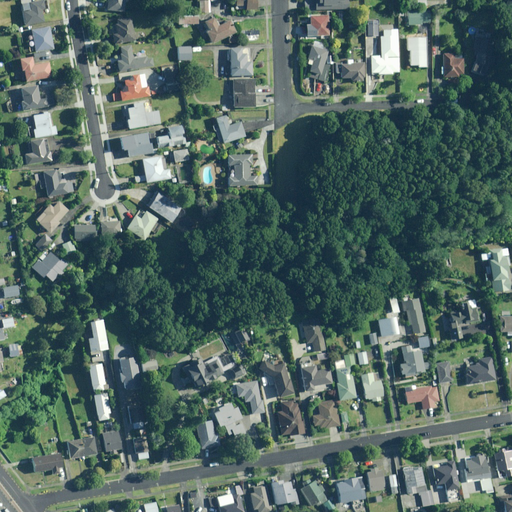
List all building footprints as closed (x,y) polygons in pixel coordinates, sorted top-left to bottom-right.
[(119,14),(120,0),(101,0),(103,4),(102,14),(119,14)] [(231,0),(231,10),(242,10),(242,14),(252,14),(252,2),(251,2),(251,0),(231,0)] [(312,0),(313,4),(302,4),(302,15),(343,15),(343,3),(338,3),(338,0),(312,0)] [(17,3),(18,15),(17,15),(18,28),(40,26),(39,17),(41,17),(39,4),(29,5),(29,2),(17,3)] [(205,4),(195,4),(195,18),(205,18),(205,4)] [(429,16),(405,16),(405,30),(429,30),(429,16)] [(194,20),(173,20),(173,28),(194,27),(194,20)] [(208,20),(198,26),(203,34),(201,35),(207,48),(220,42),(220,41),(231,35),(224,24),(214,29),(208,20)] [(326,20),(306,20),(306,41),(326,40),(326,20)] [(109,47),(131,47),(130,22),(111,23),(112,38),(109,38),(109,47)] [(377,26),(364,26),(363,41),(376,41),(377,26)] [(46,30),(26,34),(29,56),(50,52),(46,30)] [(476,50),(479,51),(474,72),(488,75),(498,34),(481,30),(476,50)] [(426,37),(406,37),(405,68),(425,68),(426,37)] [(129,48),(114,51),(117,63),(111,64),(114,76),(149,69),(146,58),(131,61),(129,48)] [(327,55),(309,48),(303,65),(309,67),(304,81),(323,88),(331,69),(322,66),(327,55)] [(188,49),(173,49),(173,65),(188,65),(188,49)] [(243,58),(238,58),(237,52),(226,52),(226,81),(237,81),(248,81),(248,66),(244,66),(243,58)] [(455,83),(455,82),(464,82),(464,62),(455,62),(454,59),(442,59),(443,83),(455,83)] [(29,60),(14,62),(18,85),(33,83),(33,82),(47,80),(45,65),(30,68),(29,60)] [(377,81),(377,80),(395,80),(395,64),(377,63),(377,61),(368,61),(368,81),(377,81)] [(178,83),(175,68),(163,71),(166,86),(178,83)] [(349,87),(362,87),(362,69),(339,69),(339,84),(349,84),(349,87)] [(135,82),(134,82),(133,78),(126,79),(127,83),(119,85),(120,95),(115,95),(115,105),(144,100),(143,92),(137,93),(135,82)] [(251,83),(229,83),(229,112),(251,112),(251,83)] [(47,87),(10,94),(14,116),(52,109),(47,87)] [(137,107),(121,111),(123,123),(121,123),(123,132),(125,131),(152,128),(156,122),(153,114),(142,117),(140,117),(137,107)] [(52,127),(48,128),(46,113),(29,116),(32,131),(28,131),(30,139),(53,134),(52,127)] [(222,119),(211,123),(219,147),(227,145),(243,140),(238,126),(225,130),(222,119)] [(179,132),(151,135),(153,151),(181,149),(179,132)] [(117,154),(121,153),(123,161),(147,156),(146,149),(144,134),(115,139),(117,154)] [(46,139),(32,141),(34,152),(25,154),(27,164),(49,161),(48,150),(46,139)] [(185,152),(168,155),(170,167),(186,165),(185,152)] [(249,159),(224,160),(224,170),(230,170),(231,181),(225,182),(225,190),(254,189),(254,181),(247,181),(246,169),(249,169),(249,159)] [(165,173),(158,173),(156,160),(137,162),(141,185),(160,182),(166,181),(165,173)] [(59,198),(63,197),(60,182),(56,183),(55,173),(37,176),(41,201),(59,198)] [(178,213),(153,196),(144,210),(168,227),(178,213)] [(64,216),(55,206),(50,211),(44,206),(30,222),(35,226),(34,227),(43,237),(64,216)] [(155,223),(141,214),(136,222),(131,218),(122,232),(141,244),(148,233),(155,223)] [(116,225),(96,225),(96,238),(116,238),(116,225)] [(91,229),(69,229),(69,245),(91,245),(91,229)] [(49,247),(40,238),(30,249),(39,257),(49,247)] [(68,245),(58,248),(61,258),(71,255),(68,245)] [(487,296),(493,294),(504,293),(499,252),(485,254),(486,262),(484,263),(487,296)] [(45,255),(37,264),(34,262),(26,270),(37,280),(40,276),(48,284),(61,270),(45,255)] [(447,269),(449,259),(442,257),(440,268),(447,269)] [(14,290),(0,290),(0,301),(15,301),(14,290)] [(395,303),(387,303),(388,317),(397,317),(395,303)] [(402,329),(407,329),(408,338),(419,337),(418,325),(415,303),(399,305),(402,329)] [(457,342),(454,324),(469,321),(468,313),(465,314),(464,305),(457,306),(458,315),(448,316),(442,317),(446,344),(457,342)] [(511,316),(508,319),(493,319),(494,334),(511,334),(511,316)] [(391,320),(373,324),(377,341),(394,338),(391,320)] [(9,322),(0,322),(0,331),(10,331),(9,322)] [(318,326),(312,327),(312,324),(299,326),(302,348),(307,347),(309,356),(323,354),(318,326)] [(86,356),(95,354),(105,354),(102,325),(88,326),(89,343),(84,344),(86,356)] [(240,334),(233,337),(237,348),(244,345),(240,334)] [(229,336),(220,340),(226,356),(236,352),(229,336)] [(425,339),(412,340),(413,353),(426,352),(425,339)] [(13,349),(3,350),(5,362),(14,361),(13,349)] [(396,350),(398,366),(394,366),(394,376),(399,376),(400,380),(410,379),(409,376),(424,375),(423,366),(415,366),(414,355),(407,355),(406,349),(396,350)] [(362,355),(352,357),(355,368),(364,367),(362,355)] [(226,358),(215,363),(213,360),(198,367),(195,362),(178,372),(189,392),(204,383),(217,377),(225,374),(229,383),(241,378),(235,366),(231,368),(226,358)] [(351,358),(340,359),(341,370),(352,369),(351,358)] [(132,359),(113,362),(118,394),(138,391),(132,359)] [(486,360),(471,362),(472,366),(466,367),(466,368),(462,377),(459,378),(461,388),(490,382),(488,374),(487,364),(486,364),(486,360)] [(269,381),(273,401),(289,397),(282,367),(270,370),(259,362),(252,372),(267,383),(269,381)] [(153,363),(136,364),(137,376),(155,374),(153,363)] [(445,365),(430,368),(433,386),(448,384),(445,365)] [(325,372),(311,374),(310,367),(294,369),(298,399),(314,397),(313,390),(328,388),(325,372)] [(89,369),(89,371),(84,371),(87,395),(100,394),(99,389),(101,389),(99,369),(89,369)] [(347,371),(330,373),(333,404),(351,402),(347,371)] [(359,403),(365,402),(366,404),(378,402),(376,383),(369,384),(368,375),(355,377),(359,403)] [(254,385),(231,388),(232,401),(239,400),(239,406),(246,405),(247,419),(260,418),(259,404),(257,404),(257,395),(255,395),(254,385)] [(401,408),(415,406),(416,413),(430,411),(429,404),(433,403),(431,389),(399,393),(401,408)] [(96,398),(90,399),(92,425),(105,423),(104,417),(107,417),(105,401),(102,402),(101,398),(96,398)] [(313,418),(307,419),(309,430),(314,429),(314,432),(335,429),(334,415),(333,415),(331,403),(312,405),(313,418)] [(275,438),(284,437),(284,439),(300,437),(295,409),(290,410),(289,404),(275,406),(277,415),(272,416),(275,438)] [(236,427),(234,423),(238,421),(233,411),(227,410),(225,406),(208,416),(214,430),(218,429),(219,428),(223,439),(228,437),(229,440),(240,435),(237,427),(236,427)] [(140,409),(124,410),(125,433),(141,432),(140,409)] [(208,423),(190,425),(194,451),(211,449),(208,423)] [(114,435),(97,437),(100,455),(117,453),(114,435)] [(145,439),(129,441),(132,463),(148,461),(145,439)] [(90,441),(62,445),(65,462),(93,458),(90,441)] [(498,452),(493,453),(496,470),(503,469),(504,476),(511,474),(511,467),(511,449),(510,450),(505,451),(504,447),(497,449),(498,452)] [(29,476),(46,473),(46,479),(56,479),(56,471),(59,471),(57,457),(27,461),(29,476)] [(461,460),(458,464),(459,469),(456,470),(459,485),(483,480),(480,465),(479,465),(477,457),(461,460)] [(437,464),(437,468),(426,470),(428,487),(438,486),(438,492),(450,491),(448,464),(437,464)] [(425,491),(420,492),(416,468),(395,472),(400,495),(412,493),(415,509),(427,507),(425,491)] [(375,472),(359,474),(362,494),(377,492),(375,472)] [(389,478),(382,478),(384,495),(391,494),(389,478)] [(355,479),(333,481),(334,484),(328,485),(331,505),(360,502),(357,481),(356,482),(355,479)] [(309,482),(293,491),(304,510),(320,501),(309,482)] [(288,485),(265,488),(268,509),(291,505),(288,485)] [(246,511),(266,511),(263,495),(262,488),(247,491),(249,497),(245,498),(246,511)] [(239,494),(210,499),(211,505),(219,504),(220,511),(233,511),(241,511),(240,504),(239,494)] [(204,511),(202,498),(190,500),(191,509),(189,510),(189,511),(204,511)] [(511,511),(511,499),(494,502),(495,511),(511,511)] [(157,511),(155,502),(143,505),(144,511),(157,511)] [(324,502),(317,506),(320,511),(326,511),(329,510),(324,502)]
